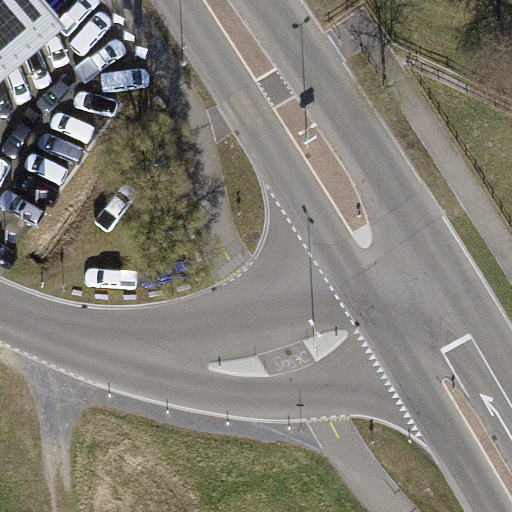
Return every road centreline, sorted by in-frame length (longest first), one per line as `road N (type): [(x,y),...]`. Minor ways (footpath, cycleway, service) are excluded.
road 1 (unclassified): [(0,310),(195,366),(291,365),(373,326)]
road 2 (secondary): [(171,0),(373,326)]
road 3 (secondary): [(456,279),(272,0)]
road 4 (secondary): [(373,326),(485,511)]
road 5 (track): [(69,336),(58,443),(65,511)]
